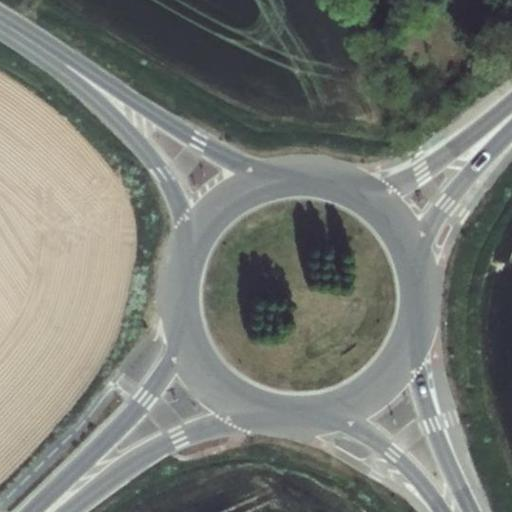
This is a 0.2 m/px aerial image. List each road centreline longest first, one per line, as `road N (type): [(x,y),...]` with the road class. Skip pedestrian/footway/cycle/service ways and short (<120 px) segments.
road 1 (tertiary): [(297,180),(225,159),(19,34)]
road 2 (tertiary): [(19,34),(147,153),(180,207),(190,254)]
road 3 (secondary): [(182,304),(172,354),(150,390),(32,511)]
road 4 (secondary): [(66,511),(161,445),(223,419),(276,411)]
road 5 (secondary): [(469,511),(422,395),(414,309)]
road 6 (secondary): [(511,106),(418,172),(386,185),(333,186)]
road 7 (secondary): [(292,413),(368,436),(442,511)]
road 8 (secondary): [(412,274),(424,234),(511,122)]
road 9 (secondary): [(292,413),(342,404),(373,386),(405,343),(414,309)]
road 10 (secondary): [(182,304),(205,367),(229,390),(276,411)]
road 11 (secondary): [(297,180),(231,201),(190,254)]
road 12 (secondary): [(412,274),(390,226),(333,186)]
